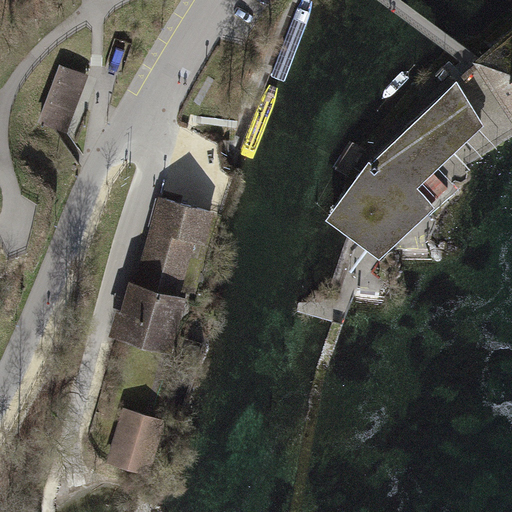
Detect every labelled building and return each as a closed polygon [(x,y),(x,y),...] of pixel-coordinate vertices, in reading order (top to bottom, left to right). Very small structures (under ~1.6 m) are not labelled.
[(511,0),(509,3),(475,34),(477,38),(487,57),(511,96),(511,0)] [(109,66),(122,70),(130,44),(117,40),(109,66)] [(89,74),(61,63),(39,121),(60,129),(65,115),(69,117),(73,118),(79,101),(87,81),(89,74)] [(484,119),(458,76),(371,153),(369,151),(327,206),(381,247),(421,209),(434,198),(429,192),(419,181),(484,119)] [(69,117),(65,115),(60,129),(68,131),(73,118),(69,117)] [(192,167),(202,129),(185,124),(175,163),(192,167)] [(212,212),(161,198),(136,286),(131,285),(118,332),(171,346),(185,297),(179,296),(196,236),(205,239),(212,212)] [(165,419),(126,408),(111,456),(150,467),(165,419)]
